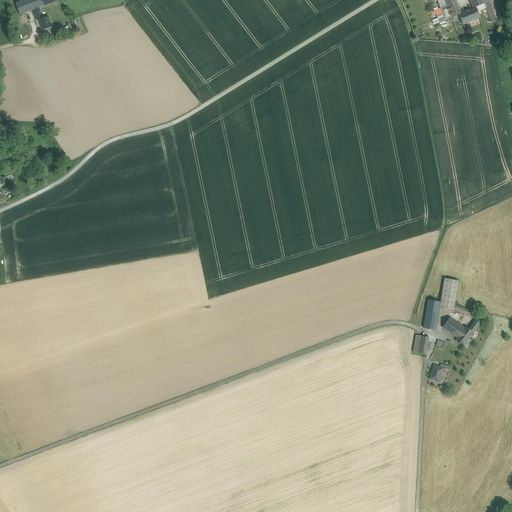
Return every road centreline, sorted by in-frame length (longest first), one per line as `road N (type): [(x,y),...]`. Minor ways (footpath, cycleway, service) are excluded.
road 1 (track): [(417,511),(424,371),(435,334),(404,322),(379,324),(0,465)]
road 2 (track): [(374,0),(172,123),(104,143),(67,177),(0,210)]
